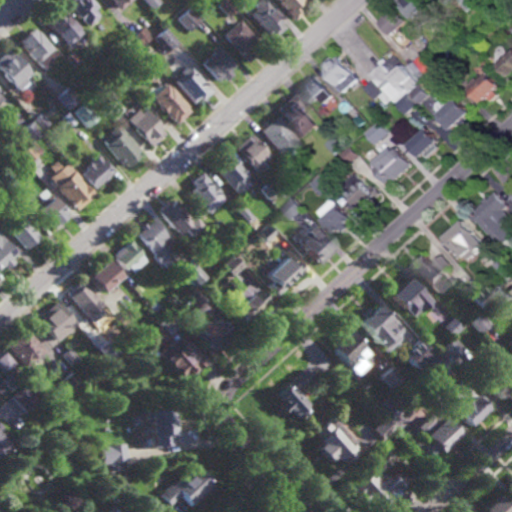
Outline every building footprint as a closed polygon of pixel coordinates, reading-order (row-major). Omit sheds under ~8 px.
[(90,0),(96,6),(93,9),(97,15),(96,17),(85,26),(80,20),(78,21),(71,12),(73,11),(67,4),(69,3),(67,0),(90,0)] [(128,0),(117,10),(108,0),(128,0)] [(150,9),(142,0),(157,0),(159,2),(150,9)] [(226,17),(215,4),(219,0),(225,0),(235,10),(226,17)] [(259,0),(260,1),(261,0),(267,7),(266,8),(275,18),(276,17),(280,22),(279,23),(282,27),(270,38),(266,34),(265,35),(246,14),(254,7),(251,5),(255,2),(254,0),(259,0)] [(301,0),(303,2),(298,6),(301,11),(291,20),(273,0),(301,0)] [(422,19),(419,15),(415,18),(399,1),(400,0),(426,0),(431,5),(429,6),(432,10),(422,19)] [(469,12),(460,1),(461,0),(477,0),(480,4),(469,12)] [(60,10),(62,8),(79,29),(78,30),(80,33),(66,45),(63,41),(62,42),(46,22),(47,21),(45,18),(58,7),(60,10)] [(187,32),(175,18),(187,7),(199,21),(187,32)] [(397,32),(398,34),(395,36),(394,34),(392,36),(381,23),(397,8),(409,21),(397,32)] [(248,57),(244,52),(238,57),(219,35),(236,20),(259,47),(248,57)] [(139,46),(130,36),(141,26),(150,37),(139,46)] [(165,51),(152,38),(164,27),(176,41),(165,51)] [(35,31),(36,30),(53,50),(51,51),(55,55),(41,68),(37,63),(36,65),(19,45),(20,44),(18,40),(32,28),(35,31)] [(477,49),(472,42),(477,38),(482,45),(477,49)] [(149,54),(143,47),(147,43),(154,49),(149,54)] [(215,49),(216,48),(231,66),(227,70),(229,74),(222,80),(219,77),(214,81),(198,63),(206,56),(204,54),(208,51),(209,53),(210,52),(209,51),(214,47),(215,49)] [(9,53),(10,51),(29,73),(22,79),(31,91),(29,92),(27,90),(23,94),(18,88),(16,90),(12,85),(11,86),(0,73),(0,54),(6,49),(9,53)] [(431,75),(419,60),(424,57),(427,61),(439,51),(447,62),(431,75)] [(72,67),(64,57),(70,52),(78,62),(72,67)] [(341,58),(342,57),(361,80),(346,92),(327,71),(329,70),(325,65),(338,54),(341,58)] [(422,85),(400,103),(390,91),(378,100),(368,88),(377,80),(373,75),(378,71),(377,71),(380,68),(381,69),(384,66),(382,63),(388,58),(390,61),(398,55),(422,85)] [(511,75),(502,64),(511,55),(511,75)] [(448,63),(452,58),(462,69),(452,79),(442,68),(448,63)] [(418,61),(430,76),(423,82),(411,67),(418,61)] [(187,67),(188,66),(210,91),(198,101),(195,98),(189,103),(171,81),(179,74),(178,72),(185,65),(187,67)] [(124,80),(119,75),(127,69),(132,74),(124,80)] [(496,102),(492,98),(486,103),(474,90),(493,72),(505,86),(499,91),(503,95),(496,102)] [(327,104),(321,97),(315,103),(303,90),(304,89),(301,85),(314,73),(335,97),(327,104)] [(104,105),(91,91),(102,81),(115,95),(104,105)] [(168,87),(169,86),(186,106),(184,108),(187,112),(174,123),(172,120),(170,121),(163,113),(162,114),(155,107),(157,106),(152,100),(153,99),(151,96),(165,84),(168,87)] [(424,104),(414,93),(423,84),(433,95),(424,104)] [(65,110),(54,97),(67,86),(78,99),(65,110)] [(302,142),(274,108),(292,93),(320,127),(302,142)] [(410,115),(400,104),(412,94),(421,105),(410,115)] [(456,130),(442,115),(461,97),(475,113),(456,130)] [(74,121),(67,112),(75,105),(83,114),(74,121)] [(149,146),(146,142),(146,143),(125,119),(127,118),(123,114),(132,106),(135,110),(136,109),(139,113),(143,109),(164,133),(149,146)] [(66,128),(58,117),(65,112),(73,122),(66,128)] [(40,130),(31,120),(39,113),(47,123),(40,130)] [(363,128),(357,121),(363,116),(369,123),(363,128)] [(279,158),(258,131),(276,117),(297,144),(279,158)] [(383,139),(374,130),(384,120),(393,130),(383,139)] [(28,143),(18,131),(30,121),(40,133),(28,143)] [(125,167),(123,164),(120,167),(102,145),(104,144),(102,141),(109,135),(107,132),(116,124),(138,150),(134,154),(137,157),(125,167)] [(432,159),(429,155),(425,158),(413,145),(432,128),(444,141),(441,145),(444,148),(432,159)] [(253,174),(232,148),(248,134),(268,157),(258,165),(260,168),(253,174)] [(338,156),(329,145),(339,137),(348,148),(338,156)] [(24,164),(16,154),(32,141),(40,151),(24,164)] [(4,160),(0,155),(0,145),(4,142),(13,153),(4,160)] [(353,165),(344,155),(354,146),(363,156),(353,165)] [(417,165),(410,172),(410,171),(407,174),(399,182),(396,179),(391,184),(378,171),(381,168),(376,162),(387,152),(392,157),(402,148),(417,165)] [(95,156),(96,155),(111,173),(105,178),(106,179),(102,183),(101,181),(91,190),(78,175),(84,170),(82,168),(87,164),(86,163),(90,159),(88,157),(92,152),(95,156)] [(235,195),(230,190),(229,191),(212,170),(217,166),(214,162),(226,152),(246,176),(243,179),(247,185),(235,195)] [(59,167),(64,162),(92,195),(74,211),(53,186),(46,178),(52,173),(46,166),(53,161),(59,167)] [(208,184),(209,183),(217,192),(216,193),(222,200),(206,213),(202,209),(201,210),(186,191),(191,187),(187,182),(199,172),(208,184)] [(7,192),(0,183),(0,181),(8,174),(16,184),(7,192)] [(325,196),(315,184),(327,174),(337,186),(325,196)] [(366,182),(367,182),(374,190),(378,186),(385,194),(366,211),(352,195),(353,194),(346,185),(359,174),(366,182)] [(266,200),(257,190),(265,184),(273,194),(266,200)] [(46,195),(47,194),(66,216),(52,229),(49,225),(47,226),(31,207),(39,200),(34,195),(41,189),(46,195)] [(511,220),(507,225),(511,230),(511,243),(506,249),(484,223),(482,224),(475,216),(487,205),(488,201),(491,198),(494,198),(500,193),(511,206),(511,208),(509,211),(511,214),(511,220)] [(295,221),(284,209),(295,199),(306,210),(295,221)] [(184,212),(186,210),(200,227),(197,229),(198,230),(187,239),(186,238),(183,240),(178,233),(177,234),(173,230),(171,231),(155,211),(165,202),(168,205),(174,200),(184,212)] [(245,224),(231,207),(239,201),(252,218),(245,224)] [(337,203),(339,201),(357,220),(351,225),(355,229),(349,234),(345,230),(339,235),(326,221),(328,219),(322,213),(336,201),(337,203)] [(17,218),(19,216),(37,237),(32,241),(33,243),(30,246),(29,244),(22,250),(5,229),(7,227),(3,223),(14,214),(17,218)] [(255,230),(249,223),(256,216),(262,223),(255,230)] [(165,238),(160,242),(164,248),(153,257),(134,235),(140,229),(137,225),(141,221),(145,225),(151,220),(165,238)] [(216,237),(208,228),(217,220),(225,229),(216,237)] [(490,247),(481,254),(478,250),(476,252),(478,254),(475,257),(472,255),(467,259),(459,250),(455,254),(447,244),(451,241),(449,238),(456,233),(454,231),(460,225),(462,227),(468,222),(490,247)] [(264,243),(255,234),(266,224),(274,233),(264,243)] [(312,230),(314,228),(319,234),(324,229),(329,235),(324,240),(330,246),(329,247),(332,251),(316,265),(312,262),(311,263),(295,246),(306,236),(302,232),(309,226),(312,230)] [(4,270),(0,266),(0,238),(14,254),(9,259),(12,263),(4,270)] [(188,254),(181,246),(189,239),(196,248),(188,254)] [(140,255),(140,256),(144,261),(131,273),(130,272),(126,275),(110,255),(120,247),(120,248),(128,241),(140,255)] [(230,277),(220,266),(232,255),(242,266),(230,277)] [(456,266),(447,274),(450,278),(430,295),(412,273),(419,267),(417,265),(422,260),(424,263),(431,257),(438,265),(441,262),(441,259),(443,257),(446,257),(447,255),(456,266)] [(511,282),(498,266),(508,257),(511,261),(511,282)] [(292,266),(296,262),(303,269),(294,277),(294,276),(274,296),(265,286),(269,282),(264,276),(284,258),(292,266)] [(191,286),(178,269),(189,260),(203,276),(191,286)] [(119,278),(100,294),(86,277),(93,271),(91,269),(94,267),(96,269),(105,261),(119,278)] [(85,319),(67,297),(74,291),(71,288),(80,280),(101,305),(85,319)] [(417,295),(415,297),(419,301),(403,315),(399,311),(398,313),(385,297),(392,291),(391,289),(396,284),(398,285),(404,280),(417,295)] [(136,294),(131,288),(136,284),(141,290),(136,294)] [(252,290),(254,289),(255,291),(257,290),(266,300),(259,307),(241,324),(230,312),(231,311),(225,304),(247,284),(252,290)] [(477,309),(466,296),(478,285),(490,299),(477,309)] [(511,306),(508,310),(496,297),(507,287),(511,292),(511,306)] [(193,310),(184,300),(195,290),(204,300),(193,310)] [(67,334),(65,332),(54,342),(34,319),(53,303),(73,326),(69,329),(70,331),(67,334)] [(121,327),(107,311),(116,303),(130,320),(121,327)] [(396,327),(396,340),(381,354),(377,349),(376,350),(354,325),(361,318),(358,315),(365,309),(368,313),(377,305),(396,327)] [(477,336),(466,323),(477,313),(488,326),(477,336)] [(219,325),(221,323),(229,332),(216,342),(219,346),(216,349),(217,350),(210,355),(207,352),(205,354),(194,341),(196,339),(194,336),(192,337),(187,330),(199,320),(204,326),(214,318),(219,325)] [(447,338),(438,328),(448,319),(457,330),(447,338)] [(158,344),(148,333),(158,325),(168,336),(158,344)] [(22,369),(3,346),(23,329),(42,352),(22,369)] [(358,348),(357,349),(362,355),(345,370),(340,364),(339,366),(326,350),(332,345),(328,341),(336,334),(340,338),(345,334),(358,348)] [(121,349),(113,341),(120,335),(125,340),(122,343),(125,346),(121,349)] [(448,362),(437,350),(450,339),(460,351),(448,362)] [(427,355),(409,371),(395,355),(400,351),(401,353),(414,341),(427,355)] [(199,364),(184,377),(180,372),(174,377),(169,373),(171,371),(162,362),(175,350),(174,349),(181,343),(199,364)] [(69,367),(60,355),(68,348),(78,361),(69,367)] [(0,373),(0,353),(10,364),(0,373)] [(439,380),(436,377),(422,389),(411,376),(436,353),(449,368),(447,369),(449,371),(439,380)] [(500,370),(503,368),(511,379),(507,384),(509,385),(504,390),(505,391),(500,396),(498,395),(491,401),(480,388),(485,383),(482,380),(484,378),(480,373),(493,362),(500,370)] [(8,391),(0,381),(9,373),(7,371),(11,368),(21,379),(8,391)] [(298,388),(290,379),(300,370),(308,379),(298,388)] [(70,396),(59,381),(71,371),(83,386),(70,396)] [(390,392),(379,380),(390,371),(400,383),(390,392)] [(307,414),(297,422),(293,417),(291,419),(289,417),(288,418),(284,413),(281,416),(273,406),(277,403),(271,396),(289,380),(296,387),(290,392),(304,408),(303,409),(307,414)] [(472,398),(475,395),(485,406),(480,410),(482,412),(463,429),(450,414),(451,414),(443,405),(450,399),(445,394),(457,382),(472,398)] [(36,401),(22,386),(9,397),(23,412),(36,401)] [(383,419),(374,408),(379,404),(388,414),(383,419)] [(161,412),(170,411),(172,437),(166,438),(167,444),(140,447),(140,438),(145,437),(144,433),(148,433),(147,424),(145,424),(144,412),(160,411),(161,412)] [(434,450),(432,447),(425,453),(416,442),(420,438),(412,429),(427,416),(430,420),(436,414),(453,433),(434,450)] [(340,462),(335,455),(332,458),(328,453),(323,457),(311,443),(316,440),(311,434),(330,417),(356,448),(340,462)] [(378,442),(368,431),(381,420),(390,431),(378,442)] [(0,433),(2,432),(10,441),(4,447),(6,450),(0,455),(0,433)] [(99,448),(123,444),(125,461),(101,465),(99,448)] [(194,471),(199,467),(208,477),(203,481),(207,486),(187,504),(177,493),(165,504),(155,493),(167,482),(169,484),(189,465),(194,471)] [(376,481),(385,473),(387,475),(394,469),(404,481),(396,488),(398,491),(381,506),(379,504),(371,510),(348,484),(365,469),(376,481)] [(119,488),(113,480),(120,474),(126,482),(119,488)] [(482,511),(478,507),(494,493),(511,511),(482,511)]
